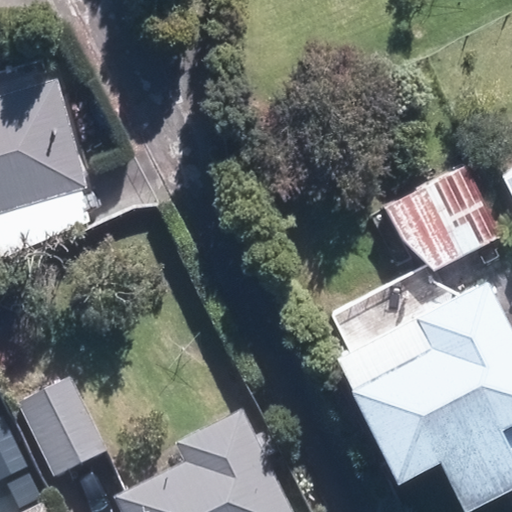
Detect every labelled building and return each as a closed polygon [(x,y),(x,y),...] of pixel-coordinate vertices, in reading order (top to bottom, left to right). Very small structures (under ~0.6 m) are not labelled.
[(53,77),(0,91),(0,212),(84,190),(53,77)] [(115,140),(99,110),(74,123),(89,153),(115,140)] [(497,237),(462,164),(377,205),(412,277),(497,237)] [(511,353),(475,279),(321,356),(384,482),(427,460),(452,511),(457,511),(511,485),(511,353)] [(105,459),(65,383),(12,410),(52,487),(105,459)] [(281,511),(235,420),(167,454),(176,472),(104,508),(106,511),(281,511)]
